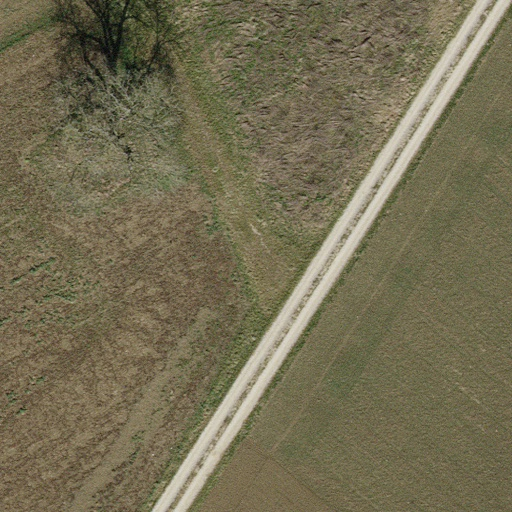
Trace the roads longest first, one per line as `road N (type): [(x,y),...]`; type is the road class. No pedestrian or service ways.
road 1 (track): [(177,511),(503,0)]
road 2 (track): [(137,0),(298,320)]
